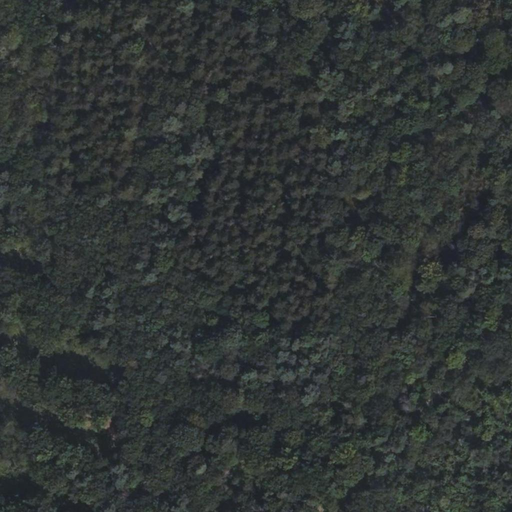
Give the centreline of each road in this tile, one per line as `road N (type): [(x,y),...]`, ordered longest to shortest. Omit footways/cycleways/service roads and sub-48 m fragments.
road 1 (track): [(152,0),(103,511)]
road 2 (track): [(511,313),(344,511)]
road 3 (track): [(378,0),(486,128),(511,145)]
